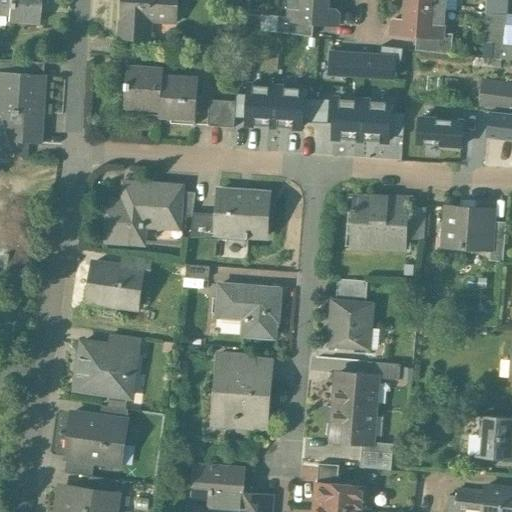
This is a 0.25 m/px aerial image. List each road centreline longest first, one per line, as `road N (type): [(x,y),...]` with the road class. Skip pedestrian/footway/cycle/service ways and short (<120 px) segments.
road 1 (residential): [(75,153),(49,394),(27,511)]
road 2 (residential): [(312,168),(284,466)]
road 3 (residential): [(312,168),(75,153)]
road 4 (residential): [(511,180),(312,168)]
road 5 (residential): [(83,0),(75,153)]
